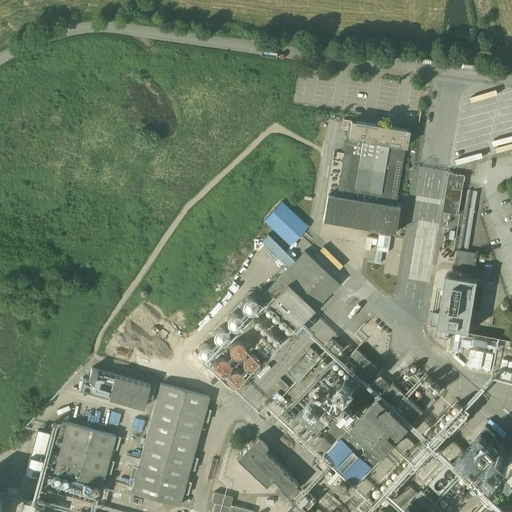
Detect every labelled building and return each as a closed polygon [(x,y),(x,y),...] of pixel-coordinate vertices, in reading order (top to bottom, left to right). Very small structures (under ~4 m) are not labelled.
[(408,130),(351,121),(349,137),(347,137),(344,153),(346,153),(346,154),(344,154),(337,197),(328,195),(324,220),(368,228),(397,232),(401,207),(395,206),(405,146),(406,146),(408,130)] [(305,224),(282,202),(264,220),(290,245),(308,227),(306,224),(305,224)] [(370,248),(377,249),(377,260),(383,260),(383,251),(391,251),(392,234),(379,233),(379,238),(370,237),(370,248)] [(295,261),(268,234),(263,240),(290,266),(295,261)] [(478,254),(458,250),(456,261),(458,261),(458,266),(475,269),(478,254)] [(290,266),(262,295),(269,302),(296,327),(314,308),(339,283),(305,251),(295,261),(290,266)] [(478,280),(447,274),(447,275),(440,315),(434,313),(433,324),(438,325),(450,327),(454,328),(470,331),(470,330),(469,330),(477,280),(478,280)] [(497,318),(488,317),(486,325),(495,326),(497,318)] [(450,327),(450,332),(439,331),(437,343),(457,346),(459,334),(453,333),(454,328),(450,327)] [(275,349),(262,336),(253,346),(266,358),(275,349)] [(310,346),(287,371),(299,382),(318,362),(322,357),(310,346)] [(378,368),(357,349),(345,362),(366,381),(378,368)] [(329,363),(322,357),(318,362),(325,368),(329,363)] [(335,358),(329,363),(325,368),(287,408),(296,416),(301,421),(307,414),(322,428),(325,424),(334,415),(341,423),(353,410),(346,403),(359,389),(359,388),(363,384),(337,360),(335,358)] [(511,364),(502,361),(498,374),(507,376),(511,364)] [(83,378),(80,390),(149,406),(155,383),(102,370),(102,368),(95,367),(91,380),(83,378)] [(163,381),(172,383),(173,377),(164,375),(163,381)] [(289,387),(280,379),(276,383),(285,391),(289,387)] [(209,396),(161,383),(131,492),(180,505),(209,396)] [(393,383),(326,455),(356,483),(423,411),(393,383)] [(76,403),(72,416),(82,418),(86,406),(76,403)] [(296,416),(287,408),(282,414),(291,422),(296,416)] [(322,428),(307,414),(301,421),(316,434),(322,428)] [(116,435),(67,422),(58,454),(53,453),(51,461),(56,462),(54,471),(102,484),(116,435)] [(37,429),(24,475),(37,479),(50,432),(37,429)] [(436,450),(423,438),(408,454),(421,466),(436,450)] [(293,479),(253,440),(236,458),(266,485),(272,479),(284,489),(283,489),(289,495),(299,484),(294,478),(293,479)] [(334,474),(328,469),(324,473),(329,479),(334,474)] [(317,500),(304,488),(292,500),(305,511),(306,511),(310,507),(317,500)] [(233,496),(214,491),(211,502),(215,503),(230,507),(230,504),(233,496)] [(444,511),(422,491),(410,504),(418,511),(444,511)] [(283,495),(279,499),(288,508),(292,505),(283,495)] [(58,511),(59,511),(23,501),(20,511),(58,511)] [(228,511),(230,507),(215,503),(212,511),(228,511)]
